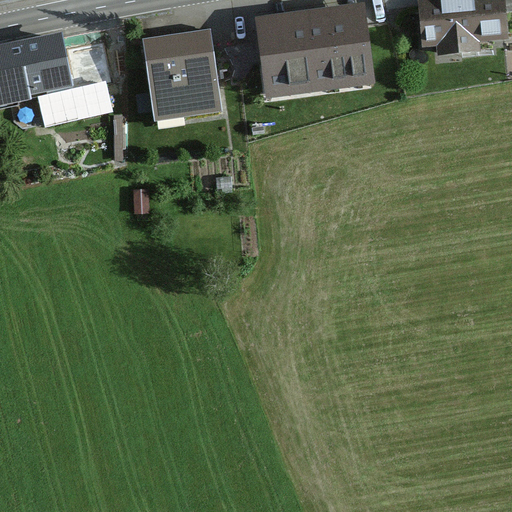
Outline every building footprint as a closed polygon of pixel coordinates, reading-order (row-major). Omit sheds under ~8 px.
[(511,40),(507,0),(450,0),(419,4),(424,51),(437,49),(438,62),(480,57),(479,46),(511,41),(511,40)] [(370,6),(264,20),(275,95),(380,81),(370,6)] [(209,34),(145,44),(158,120),(221,110),(209,34)] [(62,37),(0,49),(0,107),(43,99),(49,127),(113,114),(107,86),(73,93),(62,37)] [(149,194),(136,195),(137,218),(150,217),(149,194)] [(232,222),(180,223),(181,241),(200,241),(200,255),(232,254),(232,222)]
